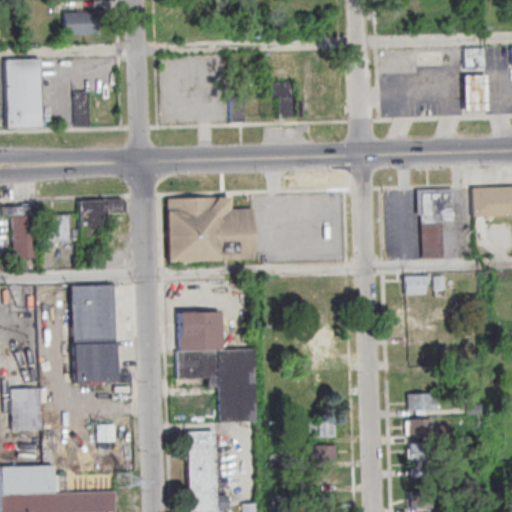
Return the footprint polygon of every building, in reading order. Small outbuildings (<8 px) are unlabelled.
[(313,0),(293,0),(294,13),(313,13),(313,0)] [(422,12),(422,0),(396,0),(397,12),(422,12)] [(63,34),(96,33),(96,12),(62,13),(63,34)] [(463,49),(483,48),(484,67),(463,67),(463,49)] [(2,58),(39,57),(40,126),(4,127),(2,58)] [(486,75),(486,93),(487,111),(464,112),(463,94),(463,76),(486,75)] [(278,117),(277,98),(270,98),(270,83),(290,82),(291,117),(278,117)] [(72,92),(87,92),(87,126),(73,126),(72,92)] [(229,123),(229,96),(242,96),(243,122),(229,123)] [(511,186),(471,188),(472,216),(511,214),(511,186)] [(420,190),(451,189),(452,221),(441,221),(442,257),(422,258),(420,190)] [(165,199),(167,263),(253,259),(251,208),(229,209),(228,197),(165,199)] [(76,200),(122,199),(123,212),(104,211),(104,227),(92,227),(92,244),(78,243),(76,200)] [(2,205),(34,204),(36,257),(10,257),(8,215),(2,215),(2,205)] [(41,214),(67,214),(67,241),(42,242),(41,214)] [(433,277),(443,276),(444,290),(434,291),(433,277)] [(404,294),(404,277),(428,277),(428,284),(424,284),(424,294),(404,294)] [(68,287),(72,381),(115,380),(111,285),(68,287)] [(177,351),(176,314),(218,313),(219,350),(177,351)] [(177,351),(219,350),(252,349),(254,421),(218,423),(217,377),(176,379),(175,352),(177,351)] [(403,368),(403,385),(431,385),(431,368),(403,368)] [(332,372),(300,371),(300,388),(332,388),(332,372)] [(8,390),(9,431),(39,430),(38,389),(8,390)] [(407,411),(406,395),(430,394),(430,401),(435,401),(436,410),(407,411)] [(467,405),(480,405),(481,415),(468,415),(467,405)] [(428,435),(408,436),(408,420),(428,419),(428,435)] [(95,423),(96,440),(112,440),(112,422),(95,423)] [(312,438),(312,432),(305,433),(304,423),(333,422),(334,437),(312,438)] [(448,426),(449,438),(437,439),(436,427),(448,426)] [(187,511),(185,432),(211,431),(214,496),(225,495),(225,510),(214,510),(214,511),(187,511)] [(416,468),(415,460),(409,461),(409,443),(429,442),(430,460),(420,460),(421,468),(424,467),(425,477),(410,477),(410,468),(416,468)] [(335,461),(308,462),(307,446),(335,445),(335,461)] [(0,511),(113,511),(113,493),(52,495),(51,466),(0,467),(0,511)] [(316,469),(316,485),(337,485),(337,469),(316,469)] [(410,493),(430,492),(431,509),(410,509),(410,493)]
